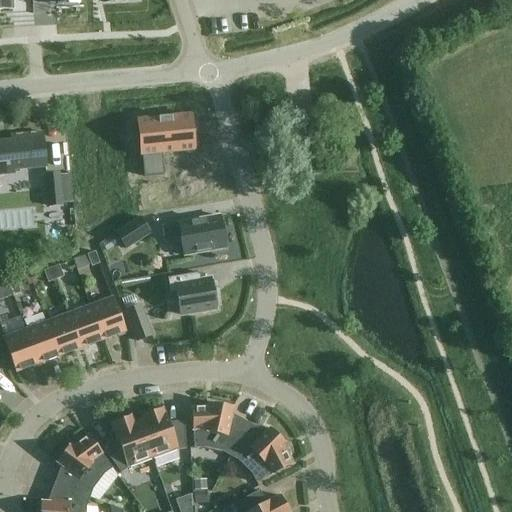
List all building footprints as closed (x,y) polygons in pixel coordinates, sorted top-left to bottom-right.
[(0,0),(0,11),(12,11),(11,0),(0,0)] [(12,171),(45,168),(41,134),(10,137),(10,141),(0,142),(0,176),(13,175),(12,171)] [(297,153),(314,152),(313,134),(296,135),(297,153)] [(48,209),(61,207),(58,173),(44,174),(48,209)] [(180,238),(183,256),(224,249),(219,216),(161,226),(163,241),(180,238)] [(139,218),(115,233),(125,249),(149,234),(139,218)] [(86,255),(91,267),(99,264),(94,252),(86,255)] [(50,268),(55,280),(63,277),(58,266),(50,268)] [(43,271),(47,283),(55,280),(50,268),(43,271)] [(198,273),(167,279),(170,293),(176,292),(180,315),(215,309),(210,280),(200,281),(198,273)] [(15,282),(8,284),(12,296),(20,293),(15,282)] [(0,287),(0,300),(4,299),(12,296),(8,284),(0,287)] [(111,298),(89,306),(102,341),(124,332),(111,298)] [(67,314),(80,349),(102,341),(89,306),(67,314)] [(151,336),(139,306),(124,311),(136,341),(151,336)] [(67,314),(46,322),(59,357),(80,349),(67,314)] [(46,322),(25,330),(38,365),(59,357),(46,322)] [(38,365),(25,330),(2,338),(15,373),(38,365)] [(249,414),(258,417),(263,397),(254,395),(249,414)] [(229,457),(248,424),(231,414),(232,409),(212,404),(211,409),(192,411),(192,408),(191,408),(193,449),(203,448),(221,452),(229,457)] [(138,421),(152,460),(177,450),(185,450),(183,421),(167,423),(162,409),(143,416),(145,421),(139,423),(138,420),(138,421)] [(152,460),(138,421),(137,421),(138,424),(132,425),(129,417),(111,424),(117,441),(103,451),(120,474),(127,469),(152,460)] [(248,424),(229,457),(237,462),(250,475),(255,483),(291,464),(290,462),(288,464),(279,447),(283,443),(269,429),(265,433),(248,424)] [(53,484),(89,498),(92,489),(103,474),(111,469),(87,436),(86,437),(87,439),(72,450),(68,447),(56,463),(60,466),(53,484)] [(205,480),(193,481),(193,490),(206,490),(205,480)] [(85,511),(85,507),(89,498),(53,484),(46,503),(41,502),(40,511),(85,511)] [(287,511),(279,496),(265,503),(258,491),(222,510),(222,511),(287,511)] [(207,494),(194,494),(194,504),(207,504),(207,494)] [(150,511),(156,511),(164,507),(158,497),(146,504),(150,511)]
